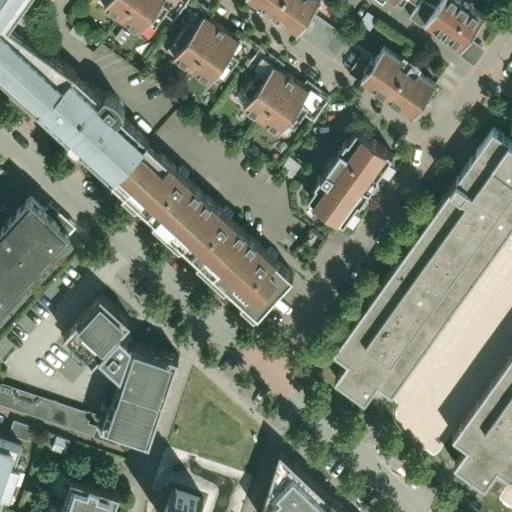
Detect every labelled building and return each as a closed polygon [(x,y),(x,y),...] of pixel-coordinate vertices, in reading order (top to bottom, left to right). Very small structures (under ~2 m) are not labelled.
[(0,0),(0,67),(38,101),(70,67),(10,13),(21,0),(0,0)] [(99,0),(98,2),(138,30),(158,0),(99,0)] [(264,0),(299,24),(315,0),(264,0)] [(462,0),(445,0),(429,23),(465,48),(487,17),(462,0)] [(198,15),(171,54),(210,82),(238,42),(198,15)] [(384,54),(364,82),(413,117),(433,88),(384,54)] [(263,56),(231,95),(240,102),(271,63),(263,56)] [(269,66),(241,105),(281,133),(309,93),(269,66)] [(38,101),(119,176),(151,142),(70,67),(38,101)] [(388,153),(357,130),(310,194),(340,217),(388,153)] [(511,146),(491,132),(335,350),(349,360),(338,375),(368,396),(381,379),(396,390),(511,228),(511,354),(454,436),(473,449),(461,465),(488,485),(500,468),(511,476),(511,146)] [(151,142),(119,176),(260,308),(291,275),(151,142)] [(23,180),(0,205),(0,280),(64,213),(23,180)] [(111,370),(94,423),(142,440),(168,357),(127,342),(110,330),(121,319),(96,297),(57,340),(83,365),(92,357),(111,370)] [(0,403),(67,419),(72,398),(0,381),(0,403)] [(70,404),(69,424),(84,425),(86,406),(70,404)] [(9,432),(26,439),(31,425),(14,419),(9,432)] [(0,437),(0,505),(19,443),(0,437)] [(337,511),(279,458),(265,511),(337,511)] [(63,470),(49,511),(109,511),(118,488),(63,470)] [(193,511),(200,489),(171,481),(163,510),(168,511),(193,511)]
